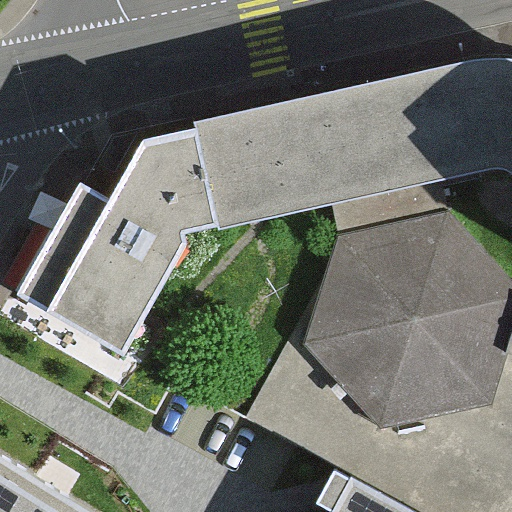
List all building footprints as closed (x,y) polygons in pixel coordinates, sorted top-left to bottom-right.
[(184,129),(206,237),(273,223),(329,212),(431,194),(499,175),(511,172),(511,141),(496,63),(184,129)] [(511,70),(496,63),(511,141),(511,172),(499,175),(511,188),(511,70)] [(115,149),(26,316),(106,361),(167,244),(206,237),(184,129),(115,149)] [(329,212),(290,344),(360,425),(488,400),(511,318),(511,283),(431,194),(329,212)] [(0,511),(76,511),(0,462),(0,511)] [(402,511),(355,486),(339,511),(402,511)]
